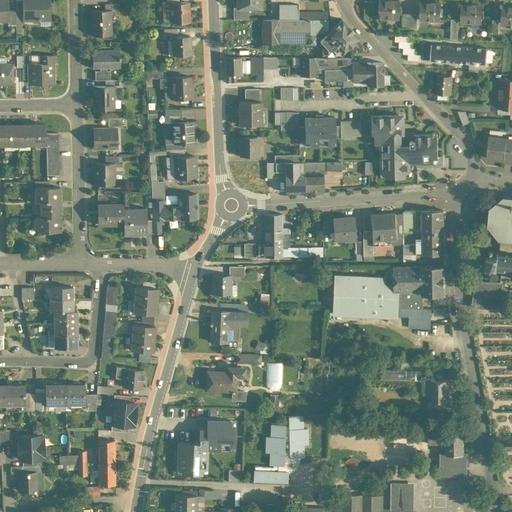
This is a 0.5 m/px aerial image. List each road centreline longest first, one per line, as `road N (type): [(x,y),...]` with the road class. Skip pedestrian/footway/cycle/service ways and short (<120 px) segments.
road 1 (residential): [(461,192),(459,291),(496,511)]
road 2 (residential): [(475,185),(461,135),(345,0)]
road 3 (tertiary): [(461,192),(267,204),(235,198)]
road 4 (tertiary): [(193,274),(137,481)]
road 5 (tertiary): [(213,0),(216,144),(220,175),(235,198)]
road 6 (residential): [(0,361),(92,363),(102,262)]
road 7 (unclassified): [(307,489),(137,481)]
road 8 (residential): [(79,262),(78,105)]
